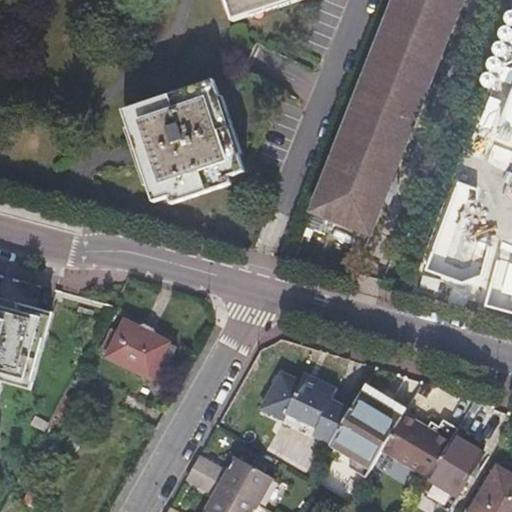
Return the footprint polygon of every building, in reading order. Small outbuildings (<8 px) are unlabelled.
[(227,0),(235,23),(252,17),(250,13),(288,0),(227,0)] [(396,0),(311,214),(369,237),(462,0),(396,0)] [(154,193),(160,210),(175,205),(174,200),(224,183),(226,187),(242,182),(209,78),(193,83),(194,87),(143,104),(142,100),(126,105),(131,122),(126,124),(148,195),(154,193)] [(499,232),(483,252),(492,259),(508,239),(499,232)] [(0,395),(6,375),(35,384),(55,313),(28,306),(14,310),(0,305),(0,299),(0,298),(0,395)] [(109,356),(152,378),(171,343),(127,321),(109,356)] [(331,444),(350,412),(331,402),(336,391),(323,384),(321,389),(302,379),(300,384),(281,374),(272,389),(274,390),(263,410),(286,421),(289,416),(317,430),(314,436),(331,444)] [(403,416),(407,409),(367,384),(350,412),(331,444),(372,469),(382,452),(403,416)] [(479,402),(466,426),(479,433),(492,409),(479,402)] [(429,479),(450,443),(403,416),(382,452),(429,479)] [(484,454),(454,436),(450,443),(429,479),(455,494),(459,496),(484,454)] [(230,473),(200,457),(194,467),(260,504),(275,478),(239,456),(230,473)] [(255,511),(260,504),(194,467),(189,476),(187,481),(216,497),(208,509),(213,511),(255,511)] [(471,511),(511,511),(511,476),(498,469),(471,511)] [(451,500),(455,494),(429,479),(422,490),(440,501),(444,496),(451,500)]
